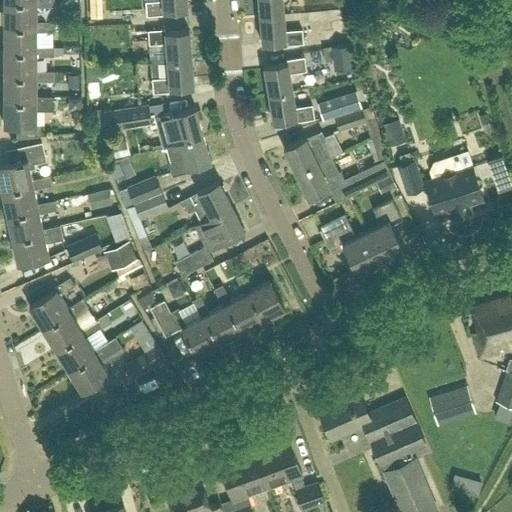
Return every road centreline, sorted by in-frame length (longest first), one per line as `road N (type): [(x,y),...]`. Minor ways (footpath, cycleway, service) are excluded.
road 1 (residential): [(342,339),(252,168),(231,109),(222,0)]
road 2 (tertiary): [(39,490),(342,339)]
road 3 (tertiary): [(342,339),(457,282),(511,265)]
road 4 (residential): [(39,490),(0,360)]
